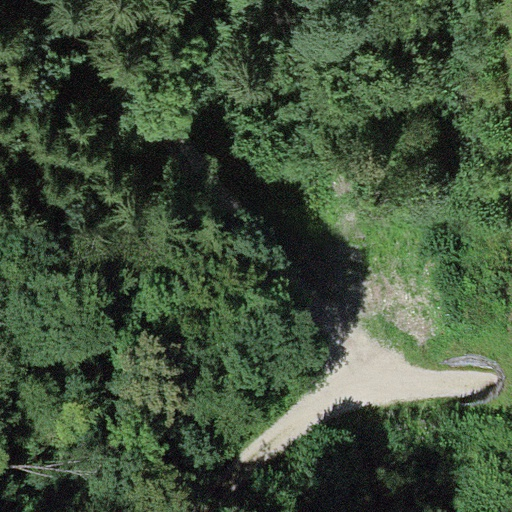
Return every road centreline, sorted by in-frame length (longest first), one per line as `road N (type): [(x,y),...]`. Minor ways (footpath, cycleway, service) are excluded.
road 1 (track): [(45,0),(77,21),(306,326),(356,380),(511,387)]
road 2 (track): [(356,380),(249,471),(219,511)]
